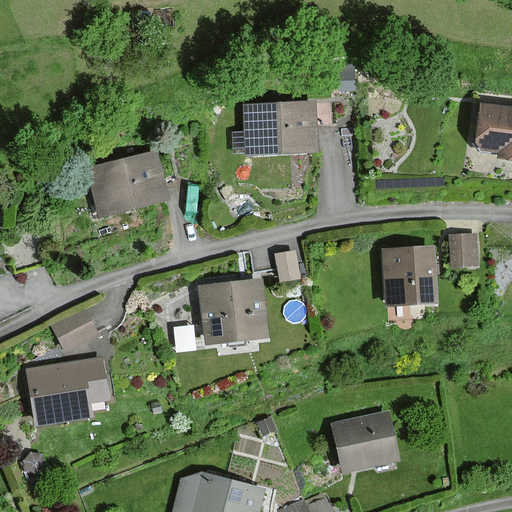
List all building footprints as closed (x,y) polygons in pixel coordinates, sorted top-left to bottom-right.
[(315,154),(312,103),(244,107),(247,157),(315,154)] [(511,112),(476,107),(470,151),(494,154),(493,161),(511,162),(511,112)] [(165,202),(153,153),(85,170),(97,219),(165,202)] [(478,270),(476,237),(449,239),(451,272),(478,270)] [(438,307),(435,250),(381,253),(384,310),(438,307)] [(299,281),(294,255),(274,259),(279,285),(299,281)] [(267,340),(260,282),(198,289),(205,347),(267,340)] [(94,334),(81,311),(51,329),(64,351),(94,334)] [(194,322),(174,322),(175,346),(195,345),(194,322)] [(108,400),(100,357),(25,371),(35,429),(91,418),(88,404),(108,400)] [(388,413),(329,426),(341,477),(399,463),(388,413)] [(199,473),(180,482),(172,511),(256,511),(262,489),(199,473)] [(311,511),(305,500),(279,511),(311,511)]
